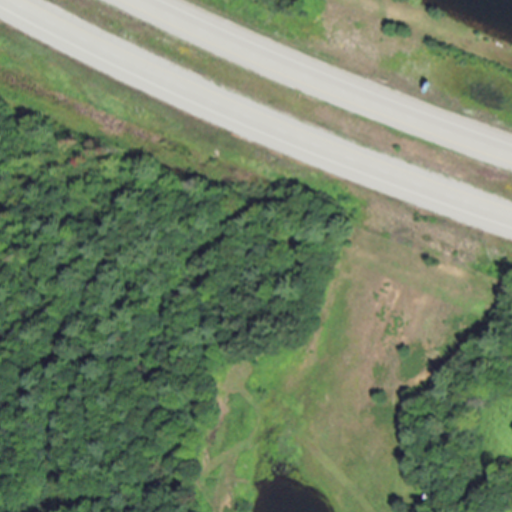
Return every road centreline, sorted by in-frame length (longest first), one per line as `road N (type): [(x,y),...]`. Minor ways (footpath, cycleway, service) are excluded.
road 1 (motorway): [(12,0),(116,57),(364,163),(511,215)]
road 2 (motorway): [(511,150),(389,108),(142,0)]
